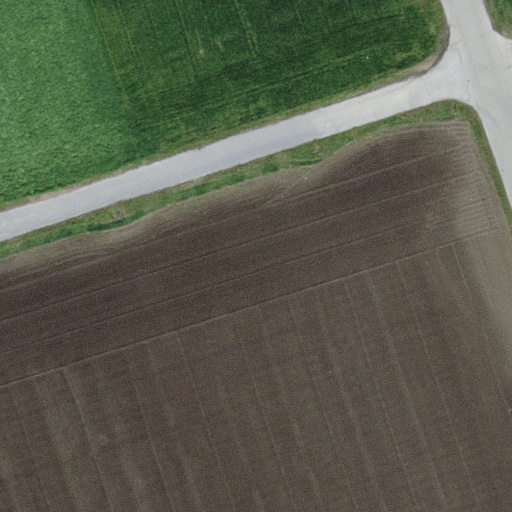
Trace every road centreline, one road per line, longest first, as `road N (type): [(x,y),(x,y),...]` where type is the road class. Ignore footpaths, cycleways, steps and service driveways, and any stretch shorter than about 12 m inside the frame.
road 1 (track): [(511,66),(0,227)]
road 2 (track): [(511,167),(455,0)]
